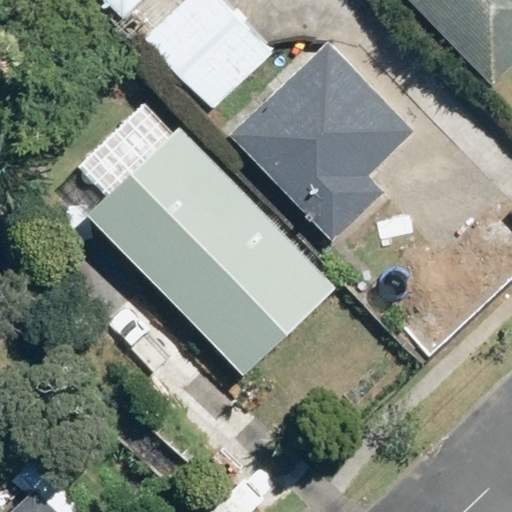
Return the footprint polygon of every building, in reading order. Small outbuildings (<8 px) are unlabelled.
[(230,0),(198,0),(157,38),(215,101),(274,46),(230,0)] [(511,0),(424,0),(497,78),(511,64),(511,0)] [(328,12),(224,111),(339,232),(444,133),(328,12)] [(175,121),(95,196),(255,369),(336,294),(175,121)] [(75,511),(41,475),(1,511),(75,511)]
